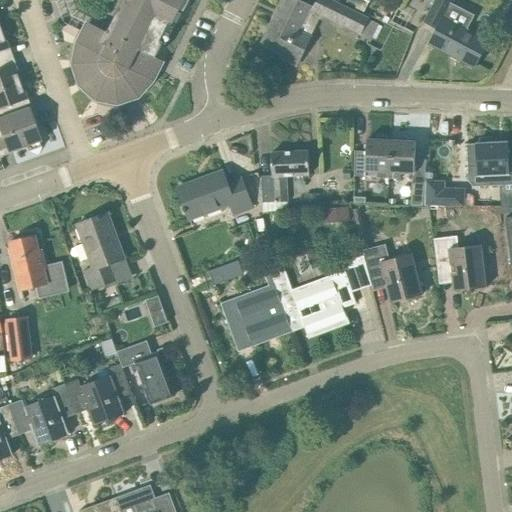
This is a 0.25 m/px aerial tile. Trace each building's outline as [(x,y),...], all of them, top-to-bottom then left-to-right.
[(55,0),(122,0),(107,31),(90,24),(80,43),(76,63),(82,82),(97,96),(117,100),(137,94),(150,79),(156,68),(151,66),(184,0),(55,0)] [(300,0),(283,0),(263,44),(283,54),(280,60),(296,68),(311,36),(299,30),(309,9),(341,25),(339,29),(357,38),(367,19),(331,0),(317,0),(314,8),(310,6),(311,5),(300,0)] [(466,29),(473,16),(451,4),(453,0),(436,0),(425,22),(438,29),(430,44),(475,67),(489,41),(466,29)] [(0,60),(8,58),(5,49),(9,47),(3,31),(0,32),(0,60)] [(0,60),(0,89),(22,82),(16,65),(11,67),(8,58),(0,60)] [(0,89),(0,117),(26,108),(23,100),(27,98),(22,82),(0,89)] [(31,107),(26,108),(0,117),(0,154),(27,145),(29,151),(42,146),(40,140),(42,140),(31,107)] [(511,149),(507,149),(507,142),(492,143),(490,137),(479,138),(477,143),(476,143),(478,179),(500,178),(500,188),(508,188),(508,185),(511,185),(510,175),(511,174),(511,149)] [(378,177),(390,177),(391,140),(368,138),(367,151),(356,151),(355,176),(366,176),(367,171),(378,171),(378,177)] [(391,140),(390,177),(401,178),(402,173),(413,173),(415,141),(391,140)] [(65,146),(41,154),(47,169),(70,160),(65,146)] [(272,175),(262,175),(262,202),(288,202),(287,175),(310,174),(310,151),(272,151),(272,175)] [(190,219),(230,204),(234,215),(253,208),(242,178),(228,183),(223,170),(178,187),(190,219)] [(426,180),(426,187),(425,205),(465,207),(465,189),(445,188),(446,181),(433,180),(426,180)] [(425,184),(413,183),(411,205),(423,206),(424,204),(425,184)] [(305,194),(305,207),(319,206),(319,194),(305,194)] [(348,207),(322,209),(323,224),(350,221),(348,207)] [(93,267),(85,270),(91,287),(114,279),(107,259),(122,254),(107,212),(77,223),(93,267)] [(46,265),(41,248),(39,248),(36,236),(22,239),(21,237),(14,239),(14,241),(9,242),(20,288),(48,282),(44,266),(46,265)] [(488,261),(483,257),(481,245),(458,248),(457,236),(434,239),(438,267),(451,265),(454,291),(486,287),(484,271),(488,266),(488,261)] [(418,279),(422,272),(421,270),(415,266),(411,254),(390,260),(386,244),(363,250),(372,285),(385,281),(391,303),(423,295),(418,279)] [(239,260),(209,271),(214,285),(244,275),(239,260)] [(291,326),(303,321),(308,333),(348,318),(344,307),(357,303),(344,270),(293,289),(283,261),(270,266),(291,326)] [(291,326),(270,266),(264,268),(271,285),(222,304),(232,330),(244,326),(250,341),(291,326)] [(162,308),(158,297),(146,301),(151,312),(162,308)] [(119,307),(116,299),(100,306),(103,314),(119,307)] [(32,357),(27,317),(8,320),(12,360),(32,357)] [(117,352),(123,368),(136,363),(150,404),(174,395),(163,362),(167,361),(163,348),(157,350),(158,351),(152,353),(148,341),(117,352)] [(77,379),(64,383),(74,413),(88,408),(94,424),(125,413),(119,397),(130,393),(120,363),(107,368),(110,375),(79,386),(77,379)] [(63,417),(74,413),(64,383),(51,388),(54,395),(24,406),(21,399),(8,403),(19,434),(32,429),(37,444),(69,433),(63,417)] [(0,457),(12,454),(6,438),(19,434),(8,403),(0,406),(0,457)] [(160,511),(150,484),(116,497),(120,511),(160,511)] [(120,511),(116,497),(79,510),(79,511),(120,511)]
